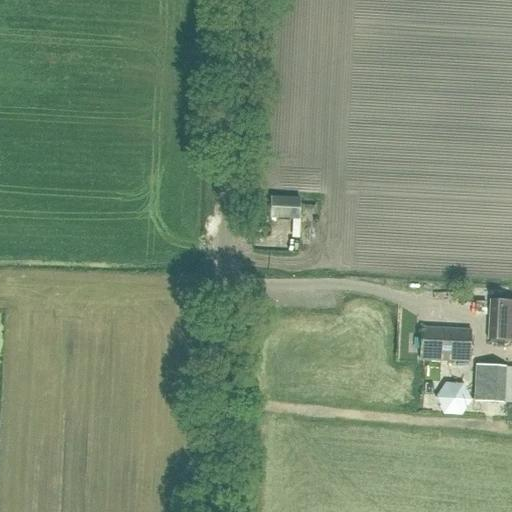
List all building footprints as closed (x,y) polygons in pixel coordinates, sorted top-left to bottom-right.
[(279,218),(297,216),(296,207),(278,209),(279,218)] [(511,301),(490,300),(488,340),(511,342),(511,332),(511,301)] [(419,361),(468,364),(470,330),(420,328),(419,361)] [(486,366),(484,403),(504,404),(505,367),(486,366)] [(441,416),(470,415),(469,385),(440,386),(441,416)]
